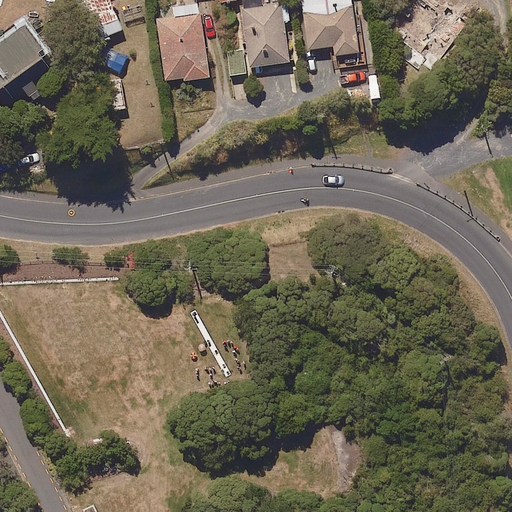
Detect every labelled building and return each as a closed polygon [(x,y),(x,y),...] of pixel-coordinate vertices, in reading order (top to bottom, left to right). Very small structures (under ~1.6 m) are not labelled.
[(74,0),(93,47),(113,39),(112,37),(124,33),(110,0),(74,0)] [(246,0),(247,10),(244,11),(252,69),(291,64),(284,5),(265,8),(263,0),(246,0)] [(335,48),(337,59),(361,55),(353,0),(303,0),(310,51),(335,48)] [(211,79),(202,5),(175,9),(159,11),(168,84),(211,79)] [(48,59),(24,29),(0,47),(0,63),(0,64),(0,63),(0,93),(1,95),(48,59)] [(128,61),(100,48),(94,61),(122,73),(128,61)] [(246,52),(230,53),(231,75),(247,75),(246,52)] [(126,109),(123,81),(111,83),(114,111),(126,109)]
